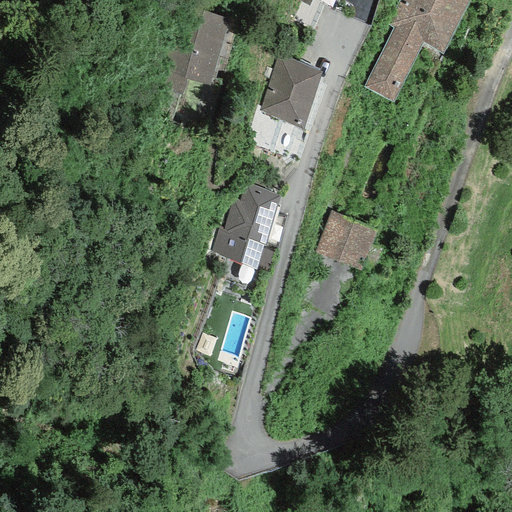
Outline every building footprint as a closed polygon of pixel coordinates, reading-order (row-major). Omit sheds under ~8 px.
[(469,0),(398,0),(386,24),(393,28),(363,88),(392,102),(422,44),(443,54),(469,0)] [(187,79),(209,85),(209,84),(229,19),(181,4),(155,86),(182,94),(187,79)] [(322,72),(277,53),(259,111),(304,131),(322,72)] [(282,196),(245,183),(238,202),(233,201),(223,229),(219,228),(210,253),(256,270),(257,265),(267,268),(273,252),(263,248),(282,196)] [(377,229),(331,210),(314,250),(360,269),(377,229)]
